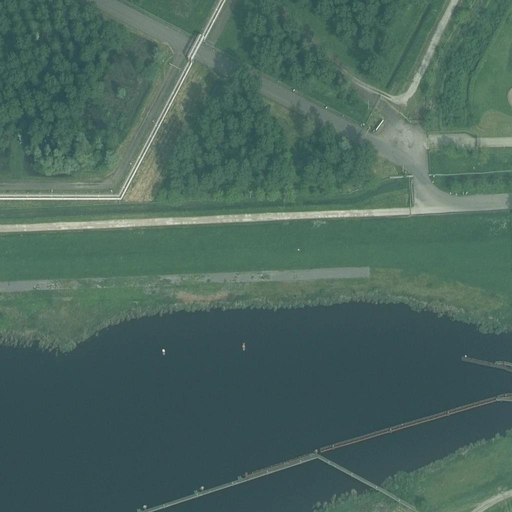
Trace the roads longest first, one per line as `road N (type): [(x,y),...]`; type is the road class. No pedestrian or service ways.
road 1 (unclassified): [(0,231),(511,202)]
road 2 (unknown): [(187,49),(121,168),(100,186),(47,198),(0,195)]
